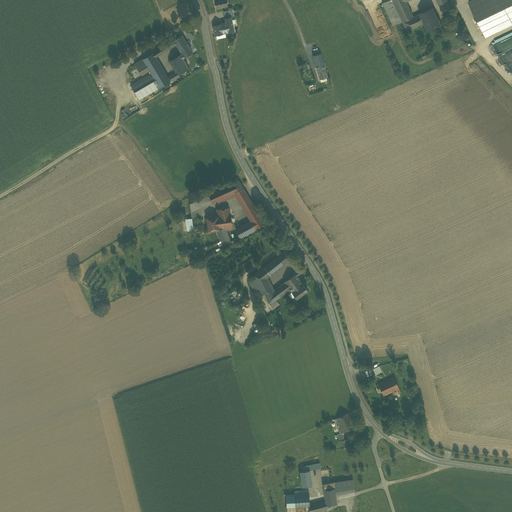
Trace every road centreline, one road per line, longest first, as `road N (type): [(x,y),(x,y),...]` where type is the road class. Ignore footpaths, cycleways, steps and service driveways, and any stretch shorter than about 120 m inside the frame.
road 1 (tertiary): [(197,0),(226,127),(321,284),(370,419)]
road 2 (track): [(0,193),(122,123),(175,195),(248,174)]
